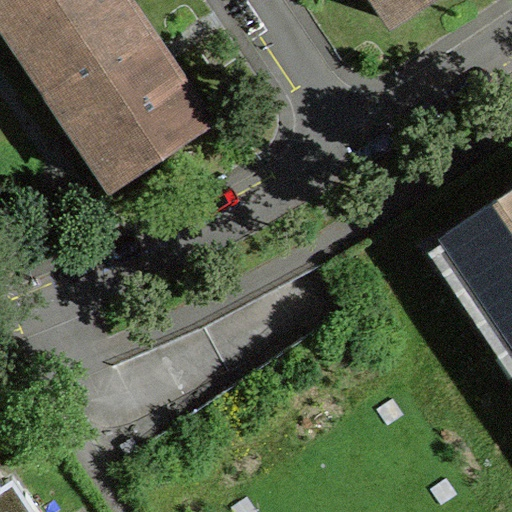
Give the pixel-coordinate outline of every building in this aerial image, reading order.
[(0,0),(0,13),(25,51),(100,0),(0,0)] [(127,0),(100,0),(25,51),(115,184),(209,120),(161,49),(127,0)] [(380,0),(394,20),(424,0),(380,0)] [(511,186),(446,231),(511,329),(511,186)] [(42,511),(26,489),(15,497),(0,474),(0,511),(42,511)]
